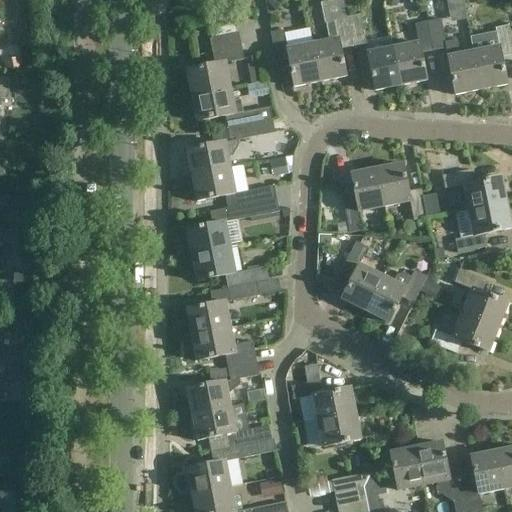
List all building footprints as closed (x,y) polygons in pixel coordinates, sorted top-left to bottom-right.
[(338,40),(313,45),(320,83),(346,78),(341,50),(353,47),(348,19),(347,19),(343,0),(342,0),(320,4),(324,24),(335,22),(338,40)] [(361,16),(348,19),(353,47),(365,45),(366,50),(367,50),(361,16)] [(455,96),(481,91),(473,53),(459,56),(457,41),(446,43),(441,20),(428,22),(434,51),(446,49),(448,58),(455,96)] [(418,44),(393,49),(401,87),(427,81),(421,54),(434,51),(428,22),(415,25),(418,44)] [(471,39),(473,53),(481,91),(507,86),(502,58),(511,55),(511,43),(509,27),(495,29),(496,34),(471,39)] [(294,88),(320,83),(313,45),(288,50),(284,31),(270,34),(276,63),(289,60),(294,88)] [(192,97),(230,90),(225,64),(244,60),(238,34),(209,40),(215,66),(187,71),(192,97)] [(375,92),(401,87),(393,49),(367,54),(375,92)] [(0,100),(9,101),(9,80),(0,79),(0,100)] [(230,90),(192,97),(197,123),(225,118),(227,130),(271,121),(268,108),(242,113),(240,102),(233,104),(230,90)] [(243,94),(245,106),(266,102),(263,90),(243,94)] [(230,143),(237,142),(274,134),(271,121),(227,130),(230,142),(230,143)] [(230,143),(230,142),(187,150),(192,177),(230,169),(228,160),(231,159),(238,149),(237,142),(230,143)] [(403,165),(377,170),(384,208),(410,203),(413,222),(427,219),(421,190),(409,193),(403,165)] [(230,169),(192,177),(197,203),(225,198),(227,210),(276,200),(274,187),(235,194),(230,169)] [(359,213),(384,208),(377,170),(351,175),(356,203),(344,205),(349,235),(363,232),(359,213)] [(463,187),(469,212),(506,204),(501,178),(473,184),(471,171),(442,177),(445,191),(463,187)] [(279,213),(276,200),(227,210),(209,213),(211,226),(226,223),(226,224),(279,213)] [(506,204),(469,212),(474,237),(455,241),(457,255),(487,249),(484,236),(511,230),(506,204)] [(0,263),(2,264),(2,232),(11,232),(11,208),(0,207),(0,263)] [(192,257),(231,249),(226,224),(226,223),(187,231),(192,257)] [(365,312),(382,277),(360,266),(368,249),(355,243),(342,269),(354,275),(341,300),(365,312)] [(231,249),(192,257),(194,265),(197,282),(225,277),(227,289),(256,284),(268,281),(268,280),(266,269),(236,274),(234,265),(231,249)] [(472,291),(462,314),(499,329),(508,305),(481,294),(486,282),(458,271),(453,284),(472,291)] [(393,283),(382,277),(365,312),(389,324),(401,299),(413,305),(426,278),(414,272),(411,278),(403,274),(396,276),(393,283)] [(209,293),(212,305),(225,303),(225,304),(259,297),(256,284),(227,289),(209,293)] [(187,310),(192,336),(230,329),(225,304),(225,303),(212,305),(187,310)] [(499,329),(462,314),(453,339),(435,332),(429,345),(458,356),(458,355),(462,343),(489,354),(499,329)] [(235,354),(230,329),(192,336),(197,363),(225,357),(227,369),(256,364),(254,351),(235,354)] [(0,391),(3,392),(3,383),(19,383),(19,337),(0,337),(0,391)] [(259,377),(256,364),(227,369),(230,382),(228,382),(228,383),(259,377)] [(247,398),(261,394),(256,379),(243,383),(247,398)] [(312,398),(317,423),(355,415),(350,389),(322,395),(320,382),(291,388),(293,402),(312,398)] [(192,416),(230,409),(225,384),(226,383),(225,383),(187,390),(192,416)] [(233,424),(230,409),(192,416),(197,442),(225,437),(227,449),(256,443),(272,440),(269,427),(243,432),(241,422),(233,424)] [(360,441),(355,415),(317,423),(323,449),(360,441)] [(225,462),(225,463),(259,456),(256,443),(227,449),(210,452),(213,465),(225,462)] [(451,491),(450,485),(442,444),(416,449),(423,486),(437,484),(439,494),(453,502),(454,511),(468,511),(463,488),(451,491)] [(397,492),(423,486),(416,449),(390,454),(397,492)] [(511,449),(496,452),(503,490),(511,488),(511,449)] [(503,490),(496,452),(470,458),(476,486),(463,488),(468,511),(482,511),(479,495),(503,490)] [(192,496),(230,488),(225,463),(225,462),(213,465),(187,470),(192,496)] [(0,511),(13,511),(13,481),(0,480),(0,511)] [(265,488),(268,503),(286,500),(284,485),(265,488)] [(234,511),(230,488),(192,496),(195,511),(286,511),(285,504),(244,511),(234,511)] [(334,494),(334,495),(336,507),(365,502),(363,489),(334,494)] [(367,511),(365,502),(336,507),(337,511),(367,511)]
